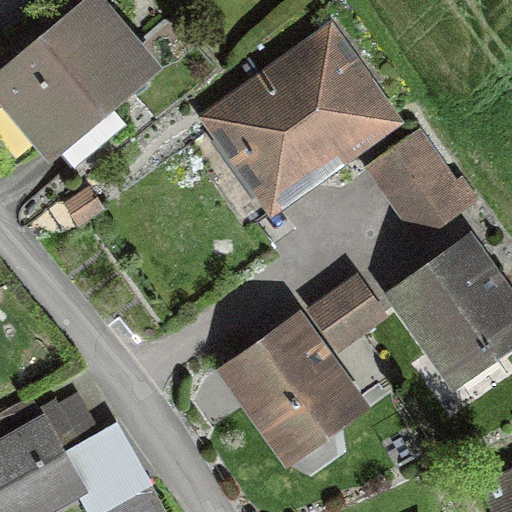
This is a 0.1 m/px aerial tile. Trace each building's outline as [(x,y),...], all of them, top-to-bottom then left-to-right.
[(35,59),(7,83),(60,144),(143,72),(90,11),(35,59)] [(333,44),(183,149),(174,136),(77,204),(161,324),(250,262),(226,228),(384,118),(333,44)] [(458,170),(444,179),(430,158),(417,139),(377,166),(385,178),(390,186),(396,195),(404,207),(413,220),(424,235),(478,199),(458,170)] [(511,334),(511,309),(475,254),(430,285),(398,306),(447,378),(511,334)] [(333,338),(377,307),(358,280),(313,312),(333,338)] [(266,356),(224,386),(278,460),(362,400),(309,325),(266,356)] [(56,407),(0,439),(0,511),(49,511),(100,483),(56,407)] [(176,511),(170,500),(147,511),(176,511)]
